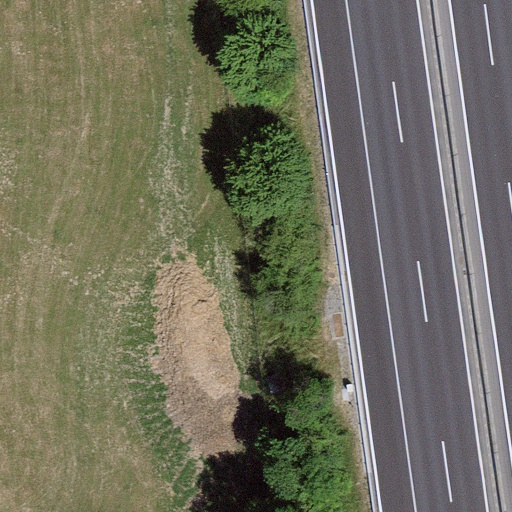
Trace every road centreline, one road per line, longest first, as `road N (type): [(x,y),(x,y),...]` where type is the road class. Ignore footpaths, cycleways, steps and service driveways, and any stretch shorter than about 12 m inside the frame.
road 1 (motorway): [(383,0),(452,511)]
road 2 (motorway): [(511,194),(485,0)]
